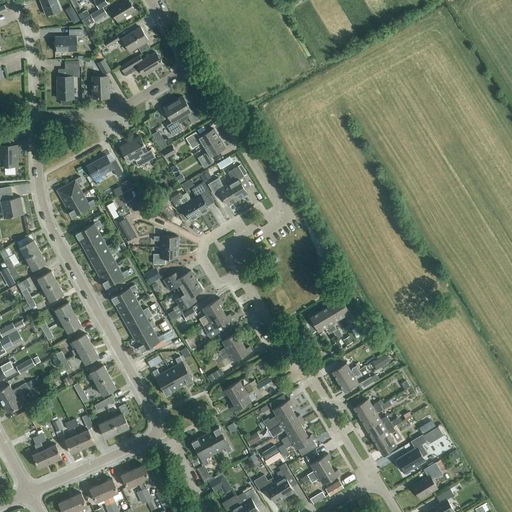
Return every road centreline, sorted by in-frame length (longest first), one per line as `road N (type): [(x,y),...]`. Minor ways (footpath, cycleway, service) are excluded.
road 1 (residential): [(374,478),(312,378),(300,375),(226,247),(282,213),(204,83),(183,65)]
road 2 (residential): [(164,432),(51,230),(38,180),(39,126)]
road 3 (residential): [(39,126),(51,117),(122,108),(183,65)]
road 4 (residential): [(29,493),(164,432)]
road 5 (residential): [(39,126),(30,51),(13,0)]
